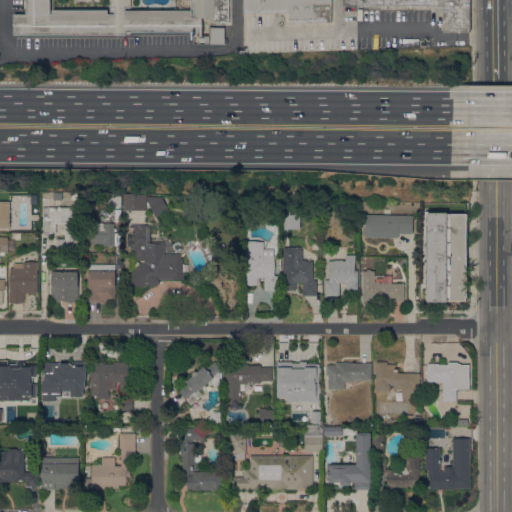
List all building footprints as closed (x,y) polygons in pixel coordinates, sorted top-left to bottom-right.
[(194,32),(126,32),(126,35),(115,35),(115,34),(14,35),(14,14),(26,14),(26,0),(230,0),(230,23),(224,23),(224,24),(216,24),(216,23),(214,23),(214,22),(213,22),(213,21),(214,21),(214,17),(202,17),(202,36),(209,36),(209,27),(225,27),(225,44),(195,44),(194,32)] [(287,24),(287,13),(244,15),(244,0),(332,0),(332,23),(325,23),(287,24)] [(360,6),(360,0),(470,0),(470,31),(444,32),(444,8),(434,8),(434,6),(360,6)] [(160,192),(168,211),(156,217),(147,198),(154,195),(160,192)] [(109,207),(108,193),(121,193),(121,206),(109,207)] [(147,210),(124,210),(124,193),(147,195),(147,210)] [(0,201),(10,201),(10,213),(9,213),(9,219),(9,223),(9,227),(0,227),(0,201)] [(194,202),(193,216),(184,215),(184,201),(194,202)] [(43,207),(80,207),(80,250),(57,250),(57,239),(66,239),(65,226),(67,226),(67,223),(56,223),(56,233),(43,233),(43,207)] [(467,297),(466,297),(466,301),(448,301),(448,302),(428,302),(428,280),(425,280),(425,274),(428,274),(428,212),(448,212),(448,213),(467,213),(467,297)] [(414,215),(413,233),(399,233),(399,237),(365,236),(365,214),(414,215)] [(104,222),(104,223),(115,223),(115,228),(117,228),(117,231),(115,231),(115,245),(104,245),(104,243),(92,243),(92,222),(104,222)] [(164,242),(164,254),(180,254),(180,259),(182,259),(182,264),(185,264),(185,280),(171,280),(171,279),(159,279),(161,283),(152,288),(149,283),(141,289),(139,287),(136,289),(130,279),(133,277),(130,271),(145,261),(145,260),(137,260),(137,257),(134,257),(133,228),(131,228),(131,224),(146,224),(146,225),(147,225),(148,243),(159,243),(159,242),(163,242),(164,242)] [(196,232),(205,229),(209,238),(199,241),(196,232)] [(9,252),(0,252),(1,259),(0,259),(0,237),(9,237),(9,252)] [(246,266),(249,266),(249,261),(246,261),(246,241),(264,241),(264,249),(275,249),(275,275),(279,275),(279,290),(265,290),(265,277),(258,277),(258,284),(246,284),(246,266)] [(285,290),(285,270),(287,270),(287,247),(301,247),(301,250),(303,250),(303,260),(307,259),(307,261),(313,261),(314,277),(314,279),(314,280),(317,280),(317,295),(303,295),(303,282),(296,282),(296,290),(285,290)] [(358,290),(346,290),(346,282),(340,283),(340,295),(325,296),(325,280),(329,280),(329,261),(335,261),(335,260),(343,260),(343,261),(346,261),(346,255),(356,255),(356,262),(355,262),(355,270),(358,270),(358,290)] [(39,262),(39,270),(38,270),(38,293),(25,293),(25,302),(10,302),(10,290),(11,290),(11,268),(14,268),(14,263),(24,263),(24,262),(39,262)] [(116,264),(116,284),(117,284),(117,300),(105,300),(105,302),(89,302),(89,264),(116,264)] [(65,271),(65,267),(78,267),(78,285),(79,285),(79,302),(72,302),(64,301),(64,300),(52,300),(52,271),(65,271)] [(375,283),(404,283),(404,284),(405,284),(405,298),(404,298),(404,301),(364,301),(363,271),(367,271),(367,269),(371,269),(371,271),(375,271),(375,283)] [(129,361),(129,366),(130,366),(130,381),(129,381),(129,390),(133,390),(133,410),(121,410),(121,398),(126,398),(126,394),(120,394),(120,382),(116,382),(116,388),(109,388),(109,398),(98,398),(98,396),(92,396),(91,364),(114,364),(114,362),(129,361)] [(388,361),(388,364),(396,364),(396,371),(398,371),(398,373),(420,373),(420,388),(414,388),(414,398),(402,398),(402,389),(390,389),(390,391),(376,391),(376,361),(388,361)] [(0,362),(31,362),(31,384),(28,384),(28,387),(20,387),(20,389),(13,389),(13,415),(3,415),(3,406),(0,406),(0,362)] [(86,366),(85,388),(83,389),(83,397),(80,397),(80,396),(74,396),(74,397),(71,397),(71,398),(60,398),(60,397),(55,397),(55,401),(43,401),(43,393),(42,393),(42,379),(44,379),(44,372),(53,372),(53,366),(59,366),(59,362),(70,362),(70,364),(73,364),(73,366),(74,366),(74,365),(76,365),(76,366),(86,366)] [(216,387),(213,383),(201,392),(203,395),(196,401),(194,399),(189,403),(180,391),(188,384),(186,381),(193,376),(193,374),(193,373),(194,372),(195,371),(196,371),(197,371),(198,371),(205,366),(207,369),(215,362),(222,370),(223,369),(223,381),(216,387)] [(287,362),(287,365),(290,365),(290,368),(303,368),(303,369),(312,369),(312,378),(312,382),(312,385),(301,385),(299,385),(296,385),(296,391),(277,391),(277,362),(287,362)] [(351,362),(351,363),(372,362),(372,380),(354,380),(354,381),(345,381),(345,388),(328,389),(328,375),(326,375),(326,365),(336,365),(336,362),(351,362)] [(460,377),(457,377),(457,401),(443,401),(443,381),(442,381),(442,382),(436,382),(436,381),(427,382),(427,364),(428,364),(428,363),(439,362),(439,363),(460,363),(460,377)] [(244,364),(249,364),(250,365),(261,365),(261,367),(272,367),(273,381),(269,381),(269,382),(261,382),(261,383),(253,383),(253,391),(249,394),(248,394),(247,394),(246,393),(245,392),(244,392),(244,383),(237,383),(237,389),(227,389),(227,365),(243,365),(244,364)] [(323,416),(302,416),(302,402),(323,401),(323,416)] [(274,423),(260,423),(260,409),(261,409),(261,408),(266,408),(266,409),(274,409),(274,423)] [(305,427),(312,427),(312,426),(317,426),(317,427),(323,427),(323,452),(305,452),(305,427)] [(350,426),(350,428),(355,428),(355,435),(343,435),(343,436),(324,436),(324,426),(350,426)] [(223,484),(223,490),(193,490),(193,489),(188,489),(188,485),(183,485),(183,455),(181,455),(181,454),(180,454),(180,450),(181,450),(181,443),(184,443),(184,428),(205,427),(205,440),(192,440),(192,442),(195,442),(196,454),(202,454),(202,462),(200,462),(200,466),(202,466),(202,472),(223,472),(223,484)] [(275,435),(249,435),(249,427),(275,427),(275,435)] [(443,437),(443,427),(423,427),(423,436),(443,437)] [(115,457),(115,465),(122,465),(122,454),(120,454),(120,433),(136,433),(136,454),(132,454),(132,455),(130,455),(130,462),(132,462),(132,466),(130,466),(131,476),(127,476),(127,477),(128,477),(128,482),(126,482),(126,485),(120,485),(120,488),(103,488),(103,490),(85,490),(85,478),(92,478),(92,464),(102,464),(102,457),(115,457)] [(246,453),(245,453),(245,459),(232,459),(232,453),(231,453),(231,433),(246,433),(246,453)] [(376,476),(374,476),(374,434),(382,434),(382,435),(384,435),(384,440),(382,440),(382,447),(383,447),(383,452),(384,452),(384,456),(383,456),(383,458),(386,458),(386,469),(388,469),(394,469),(394,466),(406,466),(406,442),(420,442),(420,487),(408,487),(387,487),(387,476),(376,476)] [(452,438),(469,438),(470,488),(456,488),(456,489),(437,489),(437,488),(430,488),(430,478),(428,478),(428,469),(426,470),(426,448),(440,448),(441,471),(444,471),(444,466),(453,466),(453,448),(452,438)] [(343,451),(335,452),(334,440),(343,440),(343,451)] [(362,464),(362,460),(359,460),(359,459),(356,459),(356,441),(370,441),(370,466),(369,466),(369,473),(370,473),(370,485),(371,485),(371,489),(355,489),(355,483),(349,483),(349,485),(328,485),(328,464),(362,464)] [(0,489),(0,451),(9,451),(9,448),(18,448),(18,450),(24,449),(25,472),(39,472),(39,485),(27,485),(27,480),(23,480),(23,481),(20,481),(20,480),(18,480),(18,481),(4,481),(4,488),(1,488),(0,489)] [(313,488),(303,489),(302,487),(298,487),(298,489),(286,489),(286,487),(283,487),(283,489),(230,489),(230,477),(245,477),(244,469),(250,469),(250,456),(313,455),(313,488)] [(80,457),(80,482),(75,482),(75,484),(71,484),(71,488),(59,488),(59,489),(43,489),(43,457),(80,457)]
